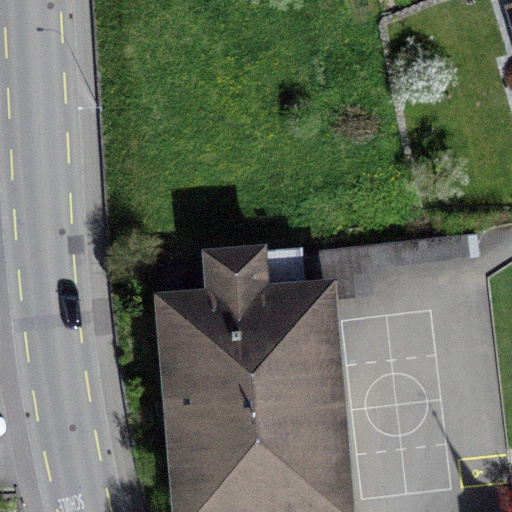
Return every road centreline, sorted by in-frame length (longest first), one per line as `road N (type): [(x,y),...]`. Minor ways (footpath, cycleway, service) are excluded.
road 1 (primary): [(80,511),(43,239)]
road 2 (primary): [(31,0),(43,239)]
